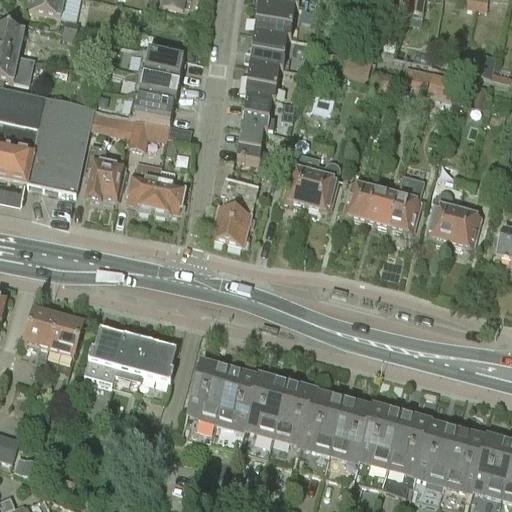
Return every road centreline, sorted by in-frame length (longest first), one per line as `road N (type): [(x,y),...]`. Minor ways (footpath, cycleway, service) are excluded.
road 1 (primary): [(511,375),(365,342),(184,284)]
road 2 (residential): [(184,284),(228,0)]
road 3 (primary): [(184,284),(0,253)]
